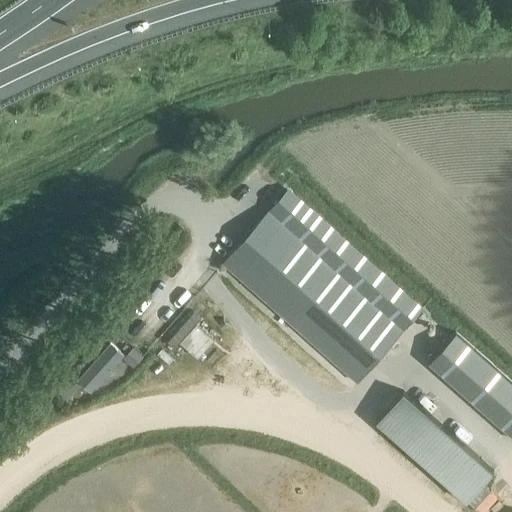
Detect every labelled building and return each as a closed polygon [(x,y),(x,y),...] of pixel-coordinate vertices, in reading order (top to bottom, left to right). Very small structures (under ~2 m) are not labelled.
[(421,310),(287,191),(271,209),(224,262),(359,381),(406,329),(421,310)] [(181,338),(199,355),(217,336),(198,319),(181,338)] [(511,381),(456,332),(429,362),(511,434),(511,381)] [(91,391),(125,353),(111,341),(77,379),(91,391)] [(144,356),(134,348),(123,360),(134,369),(144,356)] [(405,391),(379,420),(468,500),(494,471),(405,391)]
